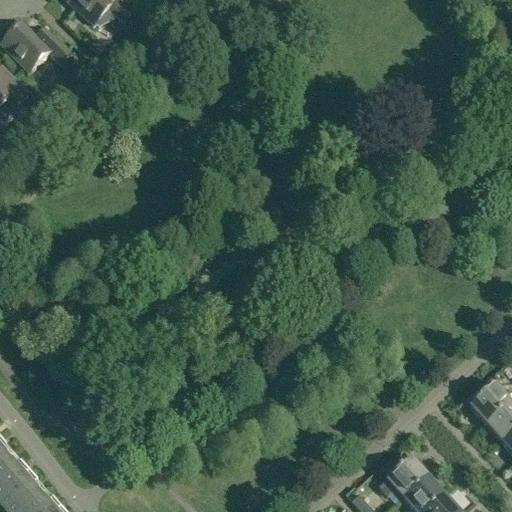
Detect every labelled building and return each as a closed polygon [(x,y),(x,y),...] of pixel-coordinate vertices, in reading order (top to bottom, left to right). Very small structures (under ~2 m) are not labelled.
[(133,16),(118,2),(115,0),(72,0),(67,6),(93,30),(94,28),(97,31),(113,22),(116,19),(124,27),(133,16)] [(145,24),(160,22),(158,7),(143,9),(145,24)] [(22,27),(0,49),(28,77),(48,57),(60,69),(71,59),(44,33),(49,38),(41,46),(22,27)] [(0,83),(0,108),(5,103),(14,112),(28,98),(12,81),(4,88),(0,83)] [(0,159),(9,150),(0,140),(0,159)] [(510,407),(504,401),(493,389),(469,411),(485,429),(510,407)] [(511,437),(511,410),(510,408),(510,407),(485,429),(501,447),(511,437)] [(511,437),(501,447),(511,459),(511,437)] [(0,446),(0,470),(11,461),(4,453),(5,452),(0,446)] [(19,470),(11,461),(0,470),(0,502),(28,478),(20,469),(19,470)] [(395,510),(402,504),(427,481),(411,463),(378,493),(386,502),(387,501),(395,510)] [(28,478),(0,502),(0,507),(4,511),(25,511),(42,497),(35,489),(36,488),(28,478)] [(428,511),(443,499),(427,481),(402,504),(409,511),(428,511)] [(50,506),(42,497),(25,511),(57,511),(51,505),(50,506)] [(428,511),(454,511),(443,499),(428,511)] [(352,507),(355,511),(363,511),(367,509),(359,501),(352,507)]
